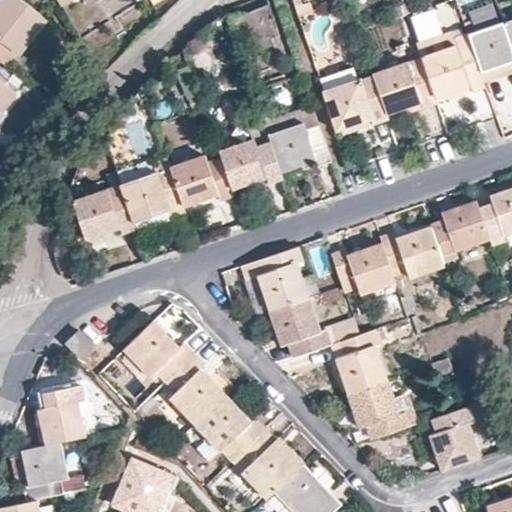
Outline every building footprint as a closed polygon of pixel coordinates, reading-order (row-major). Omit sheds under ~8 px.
[(0,62),(21,79),(31,67),(21,58),(49,23),(20,0),(10,0),(5,6),(0,12),(0,62)] [(414,0),(401,0),(406,14),(418,10),(414,0)] [(267,8),(228,22),(238,54),(239,55),(279,42),(267,8)] [(421,12),(419,13),(411,15),(426,57),(455,47),(454,40),(451,31),(439,35),(431,12),(423,15),(421,12)] [(511,19),(502,23),(511,52),(511,19)] [(510,62),(511,61),(511,52),(502,23),(475,32),(471,20),(464,22),(468,35),(481,72),(510,62)] [(238,54),(228,22),(214,27),(225,58),(238,54)] [(470,91),(486,86),(484,80),(481,72),(468,35),(454,40),(455,47),(426,57),(421,58),(434,96),(468,85),(470,91)] [(422,107),(436,102),(434,96),(421,58),(373,75),(386,114),(420,102),(422,107)] [(481,72),(484,80),(511,70),(511,67),(510,62),(481,72)] [(319,78),(324,90),(356,79),(352,67),(319,78)] [(373,75),(372,74),(324,90),(337,130),(372,118),(374,124),(388,119),(386,114),(373,75)] [(0,113),(4,116),(19,98),(0,82),(0,113)] [(434,96),(436,102),(470,91),(468,85),(434,96)] [(145,114),(138,93),(101,127),(105,140),(121,134),(117,123),(145,114)] [(386,114),(388,119),(422,107),(420,102),(386,114)] [(330,161),(311,105),(262,122),(279,172),(314,161),(316,166),(330,161)] [(372,118),(337,130),(339,136),(374,124),(372,118)] [(251,138),(217,151),(220,159),(230,189),(265,177),(267,183),(281,178),(279,172),(262,122),(248,126),(251,138)] [(132,164),(121,134),(105,140),(116,170),(132,164)] [(169,167),(165,155),(150,160),(155,172),(120,183),(134,222),(168,210),(170,217),(185,212),(182,205),(169,167)] [(230,189),(220,159),(207,163),(204,155),(169,167),(182,205),(217,193),(219,199),(232,195),(230,189)] [(150,157),(132,164),(116,170),(117,173),(120,183),(155,172),(150,160),(150,157)] [(121,233),(136,228),(134,222),(120,183),(117,173),(89,183),(74,176),(68,191),(84,238),(119,227),(121,233)] [(491,201),(478,205),(489,238),(491,244),(504,240),(502,233),(511,229),(511,185),(489,193),(491,201)] [(430,225),(442,260),(456,256),(454,250),(489,238),(478,205),(476,198),(440,210),(443,218),(429,222),(430,225)] [(408,277),(443,265),(442,260),(430,225),(395,236),(393,230),(378,235),(381,243),(392,275),(406,271),(408,277)] [(359,293),(394,281),(392,275),(381,243),(345,255),(343,249),(331,253),(342,285),(344,290),(356,286),(359,293)] [(255,274),(268,311),(306,298),(294,261),(300,259),(296,246),(248,262),(252,275),(255,274)] [(294,261),(306,298),(319,294),(306,257),(300,259),(294,261)] [(259,314),(268,311),(255,274),(252,275),(248,262),(242,264),(259,314)] [(287,342),(291,356),(328,344),(323,329),(317,331),(306,298),(268,311),(279,344),(287,342)] [(334,342),(359,333),(354,317),(329,326),(334,342)] [(154,371),(163,381),(193,355),(182,343),(177,348),(151,321),(121,349),(148,376),(154,371)] [(347,391),(385,379),(374,344),(380,342),(375,328),(359,333),(334,342),(330,343),(347,391)] [(76,331),(64,343),(79,358),(91,347),(76,331)] [(193,355),(163,381),(173,392),(168,397),(193,424),(223,396),(198,370),(203,365),(193,355)] [(50,391),(75,386),(71,368),(46,374),(50,391)] [(391,398),(397,414),(402,412),(412,408),(400,374),(385,379),(391,398)] [(391,398),(385,379),(347,391),(359,426),(366,424),(371,437),(406,425),(402,412),(397,414),(391,398)] [(59,441),(83,436),(75,399),(82,398),(79,385),(75,386),(50,391),(39,393),(42,406),(36,408),(44,444),(59,441)] [(193,424),(228,461),(262,429),(252,418),(248,421),(223,396),(193,424)] [(156,409),(181,436),(193,424),(168,397),(156,409)] [(467,404),(472,419),(493,412),(488,397),(467,404)] [(467,404),(462,405),(428,417),(433,432),(428,434),(440,468),(477,456),(466,421),(472,419),(467,404)] [(402,412),(406,425),(416,421),(412,408),(402,412)] [(262,429),(228,461),(264,500),(272,492),(294,470),(267,443),(272,439),(262,429)] [(275,436),(272,439),(267,443),(294,470),(301,463),(275,436)] [(66,477),(59,441),(44,444),(19,450),(26,486),(19,488),(22,502),(34,500),(84,489),(80,473),(66,477)] [(19,450),(7,453),(14,489),(19,488),(26,486),(19,450)] [(155,511),(171,476),(130,459),(117,491),(122,494),(117,507),(127,511),(126,511),(155,511)] [(329,511),(339,503),(301,463),(294,470),(272,492),(291,511),(329,511)] [(511,511),(511,497),(486,506),(488,511),(511,511)] [(22,502),(0,507),(0,511),(36,511),(34,500),(22,502)]
